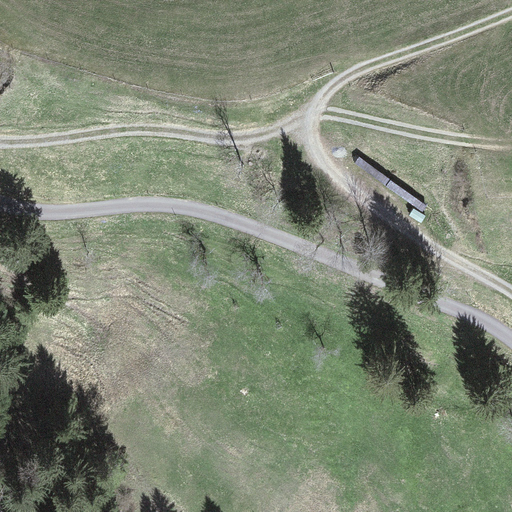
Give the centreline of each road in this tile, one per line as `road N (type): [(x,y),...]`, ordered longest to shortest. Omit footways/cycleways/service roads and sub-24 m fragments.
road 1 (track): [(312,115),(248,137),(151,128),(0,142)]
road 2 (track): [(312,115),(312,139),(358,192),(428,248),(511,294)]
road 3 (track): [(511,11),(354,71),(312,115)]
road 4 (track): [(312,115),(511,148)]
